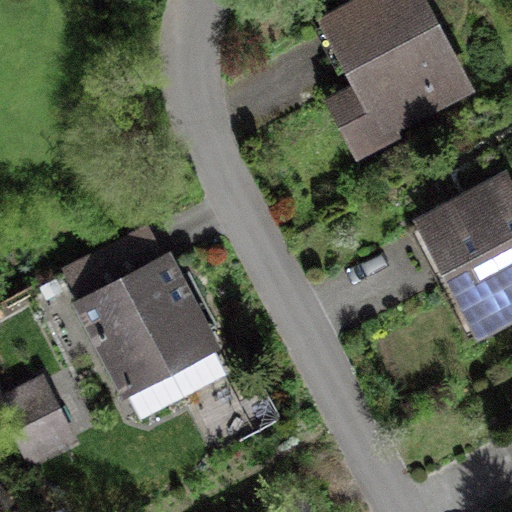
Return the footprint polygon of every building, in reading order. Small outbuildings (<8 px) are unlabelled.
[(432,0),(391,0),(329,32),(361,96),(334,111),(361,163),(484,101),(432,0)] [(511,185),(423,232),(487,354),(511,341),(511,185)] [(180,262),(81,313),(130,408),(230,357),(180,262)] [(45,387),(7,407),(43,476),(81,457),(45,387)] [(316,511),(311,502),(290,511),(316,511)]
